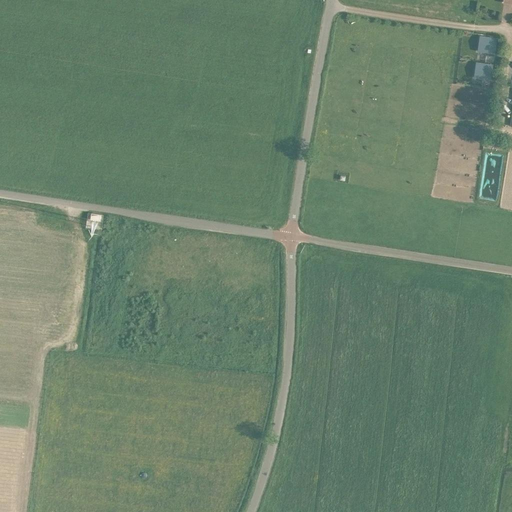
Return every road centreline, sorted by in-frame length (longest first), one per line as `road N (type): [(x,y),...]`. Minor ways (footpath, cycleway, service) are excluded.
road 1 (unclassified): [(291,235),(0,192)]
road 2 (unclassified): [(249,511),(282,395),(291,235)]
road 3 (unclassified): [(291,235),(330,0)]
road 4 (unclassified): [(511,269),(291,235)]
